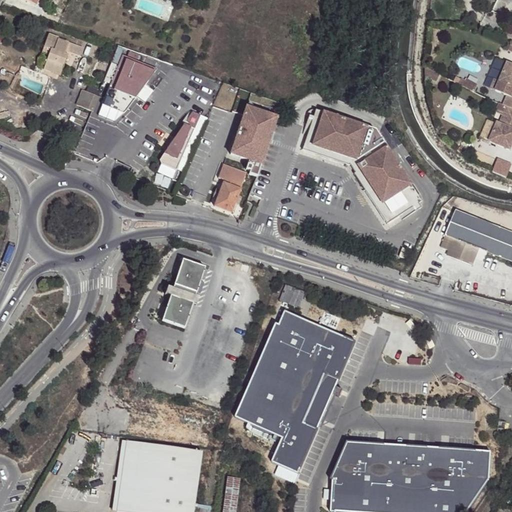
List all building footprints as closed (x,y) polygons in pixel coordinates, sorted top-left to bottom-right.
[(59,42),(49,38),(43,57),(49,60),(45,73),(62,79),(70,56),(82,60),(84,52),(58,43),(59,42)] [(495,77),(491,88),(504,92),(508,94),(511,82),(511,63),(502,59),(495,77)] [(435,81),(439,74),(426,67),(426,76),(435,81)] [(487,86),(491,88),(495,77),(491,75),(487,86)] [(474,92),(477,84),(466,78),(465,81),(455,76),(453,81),(474,92)] [(101,99),(84,92),(78,108),(95,114),(101,99)] [(511,95),(508,94),(504,92),(500,101),(503,103),(500,111),(504,113),(500,122),(497,120),(495,120),(488,138),(509,146),(511,137),(511,95)] [(248,105),(230,155),(248,161),(246,170),(250,172),(249,175),(257,177),(274,127),(280,111),(265,106),(264,109),(248,105)] [(312,109),(309,116),(305,115),(299,134),(303,135),(299,149),(349,166),(351,166),(356,174),(354,174),(372,204),(387,225),(401,217),(403,221),(421,209),(419,204),(422,202),(387,148),(384,150),(381,145),(384,144),(376,131),(312,109)] [(191,111),(159,160),(160,163),(176,170),(199,115),(191,111)] [(379,132),(376,131),(384,144),(387,142),(379,132)] [(459,144),(455,149),(460,153),(464,148),(459,144)] [(511,165),(497,162),(493,176),(508,180),(511,165)] [(216,200),(213,207),(231,214),(238,198),(246,175),(223,166),(216,182),(222,184),(219,191),(216,200)] [(339,183),(331,181),(328,193),(335,195),(339,183)] [(238,198),(231,214),(234,215),(237,206),(238,207),(241,199),(238,198)] [(511,233),(455,212),(446,236),(441,248),(450,251),(448,256),(472,265),(479,249),(511,262),(511,233)] [(205,268),(183,260),(174,285),(185,289),(181,300),(171,296),(163,321),(185,328),(193,304),(199,287),(205,268)] [(185,289),(174,285),(173,289),(168,287),(166,294),(171,296),(181,300),(185,289)] [(202,288),(199,287),(193,304),(197,305),(202,288)] [(357,344),(286,316),(280,331),(278,330),(241,425),(288,443),(279,467),(305,478),(323,432),(309,427),(328,377),(342,382),(357,344)] [(131,412),(128,432),(204,443),(207,423),(131,412)] [(193,511),(202,452),(127,442),(117,511),(122,511),(193,511)] [(495,456),(348,444),(332,480),(332,511),(335,511),(334,511),(473,511),(493,484),(495,456)] [(223,511),(236,511),(242,479),(229,477),(223,511)]
